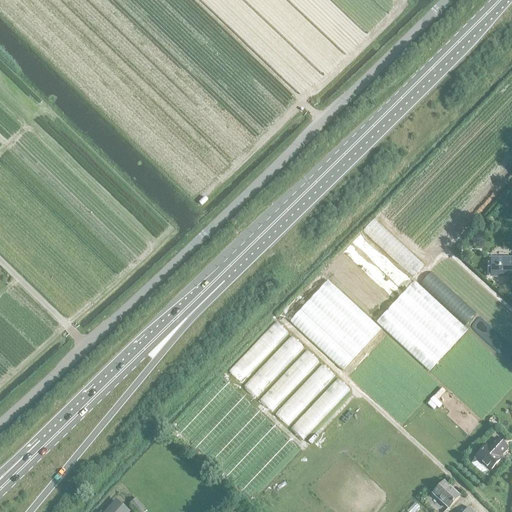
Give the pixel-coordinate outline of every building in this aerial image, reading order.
[(490,276),(511,276),(511,260),(490,260),(490,276)] [(476,459),(471,464),(484,476),(489,471),(490,472),(501,461),(499,459),(507,449),(497,440),(489,449),(486,447),(476,459)] [(448,508),(458,496),(443,483),(432,494),(448,508)] [(129,511),(116,499),(104,511),(129,511)] [(129,504),(135,511),(146,511),(136,499),(129,504)]
